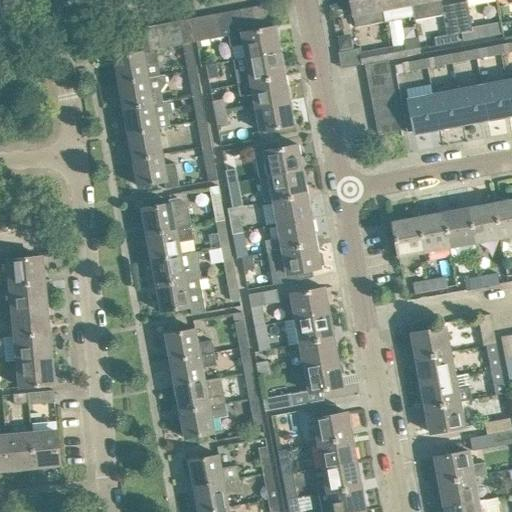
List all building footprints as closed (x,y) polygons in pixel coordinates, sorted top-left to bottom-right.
[(385,21),(380,0),(350,0),(355,26),(385,21)] [(410,0),(380,0),(385,21),(413,15),(410,0)] [(440,0),(410,0),(414,19),(443,14),(447,35),(443,36),(444,45),(459,42),(458,33),(457,33),(452,3),(442,5),(440,0)] [(466,0),(456,2),(463,40),(473,38),(466,0)] [(268,27),(264,4),(252,7),(256,30),(268,27)] [(256,30),(252,7),(240,9),(244,32),(256,30)] [(244,32),(240,9),(228,11),(232,35),(242,33),(242,32),(244,32)] [(228,11),(216,13),(221,37),(228,35),(232,35),(228,11)] [(221,37),(216,13),(204,16),(209,39),(221,37)] [(209,39),(204,16),(193,18),(197,41),(209,39)] [(197,41),(193,18),(181,20),(185,43),(192,42),(197,41)] [(185,43),(181,20),(169,22),(173,46),(183,44),(185,43)] [(173,46),(169,22),(157,24),(162,48),(173,46)] [(162,48),(157,24),(145,27),(150,50),(155,49),(162,48)] [(268,27),(256,30),(244,32),(242,32),(242,33),(232,35),(228,35),(230,46),(244,43),(247,57),(280,51),(276,26),(268,27)] [(150,50),(145,27),(133,29),(137,52),(150,50)] [(511,51),(511,41),(499,44),(501,53),(511,51)] [(183,44),(187,70),(196,68),(192,42),(185,43),(183,44)] [(501,53),(499,44),(475,48),(477,58),(478,64),(488,62),(487,56),(501,53)] [(404,45),(390,47),(392,58),(406,56),(404,45)] [(392,58),(390,47),(360,53),(362,64),(365,63),(392,58)] [(477,58),(475,48),(450,53),(452,63),(477,58)] [(118,83),(161,74),(155,49),(150,50),(137,52),(113,56),(118,83)] [(235,72),(238,84),(285,75),(280,51),(247,57),(249,69),(235,72)] [(452,63),(450,53),(426,57),(428,67),(452,63)] [(428,67),(426,57),(401,62),(403,72),(428,67)] [(390,71),(388,59),(365,63),(367,75),(390,71)] [(219,76),(217,63),(205,65),(208,78),(219,76)] [(201,94),(196,68),(187,70),(192,95),(201,94)] [(392,83),(390,71),(367,75),(369,87),(392,83)] [(166,82),(165,74),(118,83),(123,108),(153,103),(163,100),(161,89),(166,82)] [(285,75),(238,84),(240,96),(254,94),(256,106),(290,100),(285,75)] [(511,113),(511,112),(506,81),(482,86),(488,118),(511,113)] [(395,94),(392,83),(369,87),(371,99),(395,94)] [(488,118),(482,86),(457,90),(463,123),(488,118)] [(463,123),(457,90),(433,95),(439,127),(463,123)] [(206,119),(201,94),(192,95),(197,121),(206,119)] [(397,106),(395,94),(371,99),(373,111),(397,106)] [(439,127),(433,95),(408,100),(414,132),(439,127)] [(223,98),(212,100),(214,114),(226,112),(223,98)] [(172,112),(170,99),(153,103),(123,108),(128,134),(157,128),(170,125),(168,113),(172,112)] [(294,125),(290,100),(256,106),(261,131),(294,125)] [(399,118),(397,106),(373,111),(376,122),(399,118)] [(228,124),(226,112),(214,114),(217,127),(228,124)] [(402,130),(399,118),(376,122),(378,134),(402,130)] [(211,145),(206,119),(197,121),(202,146),(211,145)] [(162,154),(157,128),(128,134),(133,159),(162,154)] [(278,140),(253,145),(256,161),(266,159),(269,175),(303,169),(298,144),(280,148),(278,140)] [(217,179),(211,145),(202,146),(208,181),(217,179)] [(164,165),(162,154),(133,159),(137,185),(164,181),(165,189),(179,186),(175,163),(164,165)] [(225,170),(227,183),(239,181),(236,167),(225,170)] [(307,194),(303,169),(269,175),(274,200),(307,194)] [(231,207),(243,205),(239,181),(227,183),(231,207)] [(225,220),(218,185),(209,187),(216,221),(225,220)] [(312,218),(307,194),(274,200),(278,224),(312,218)] [(169,199),(170,203),(142,208),(147,234),(190,226),(190,225),(192,225),(188,202),(179,197),(169,199)] [(511,235),(511,199),(493,203),(500,238),(511,235)] [(500,238),(493,203),(468,207),(475,242),(500,238)] [(243,231),(239,206),(228,208),(233,233),(243,231)] [(475,242),(468,207),(443,212),(450,247),(475,242)] [(450,247),(443,212),(418,217),(425,252),(450,247)] [(425,252),(418,217),(392,222),(398,257),(425,252)] [(312,218),(278,224),(281,237),(265,240),(267,251),(283,249),(316,242),(312,218)] [(229,245),(225,220),(216,221),(221,247),(229,245)] [(193,239),(190,226),(147,234),(151,260),(181,254),(179,241),(193,239)] [(246,244),(243,231),(233,233),(235,246),(246,244)] [(316,242),(283,249),(267,251),(274,284),(314,277),(312,269),(321,267),(316,242)] [(234,271),(229,245),(221,247),(225,272),(234,271)] [(193,252),(181,254),(151,260),(156,285),(199,277),(193,252)] [(256,268),(253,254),(241,257),(243,270),(256,268)] [(41,256),(9,259),(10,273),(5,273),(6,285),(44,282),(41,256)] [(239,297),(234,271),(225,272),(230,299),(239,297)] [(497,273),(481,276),(483,286),(499,283),(497,273)] [(446,276),(430,279),(432,290),(448,287),(446,276)] [(483,286),(481,276),(465,279),(466,290),(483,286)] [(206,312),(199,277),(156,285),(161,311),(190,306),(192,315),(206,312)] [(432,290),(430,279),(413,282),(415,293),(432,290)] [(46,307),(44,282),(6,285),(6,286),(11,285),(14,310),(46,307)] [(329,312),(325,287),(291,293),(283,298),(287,320),(329,312)] [(277,288),(248,294),(254,326),(265,324),(262,304),(279,301),(277,288)] [(48,332),(46,307),(14,310),(16,335),(48,332)] [(233,312),(239,347),(248,345),(242,310),(233,312)] [(334,336),(329,312),(287,320),(292,344),(334,336)] [(496,343),(491,314),(478,316),(483,345),(496,343)] [(268,337),(265,324),(254,326),(257,339),(268,337)] [(447,340),(445,326),(412,332),(417,358),(451,351),(449,340),(447,340)] [(195,328),(185,330),(165,334),(170,360),(214,352),(211,339),(197,341),(195,328)] [(51,358),(48,332),(16,335),(19,361),(51,358)] [(511,334),(501,336),(505,356),(505,360),(511,358),(511,334)] [(338,361),(334,336),(300,343),(305,367),(338,361)] [(253,371),(248,345),(239,347),(244,373),(253,371)] [(216,364),(214,352),(170,360),(175,386),(205,380),(202,366),(216,364)] [(452,352),(417,358),(422,382),(454,376),(452,363),(454,362),(452,352)] [(501,368),(498,353),(488,355),(490,370),(501,368)] [(53,384),(51,358),(19,361),(21,387),(53,384)] [(267,360),(257,361),(259,376),(270,374),(267,360)] [(343,386),(338,361),(305,367),(310,392),(343,386)] [(502,368),(501,368),(490,370),(493,383),(504,381),(502,368)] [(258,397),(253,371),(244,373),(249,398),(258,397)] [(457,389),(454,376),(422,382),(426,407),(461,401),(461,400),(471,398),(469,387),(457,389)] [(209,406),(205,380),(175,386),(180,411),(209,406)] [(55,401),(54,389),(28,392),(29,404),(55,401)] [(29,404),(28,392),(13,393),(14,403),(28,402),(29,404)] [(290,393),(264,398),(266,410),(292,405),(290,393)] [(263,423),(258,397),(249,398),(254,425),(263,423)] [(461,401),(426,407),(431,433),(464,427),(461,413),(463,412),(461,401)] [(214,432),(209,406),(180,411),(185,437),(214,432)] [(298,410),(271,415),(273,427),(300,422),(298,410)] [(348,411),(328,415),(314,418),(319,443),(352,436),(348,411)] [(511,427),(510,417),(484,421),(487,434),(511,429),(511,427)] [(511,429),(470,438),(472,450),(511,442),(511,429)] [(60,463),(57,431),(31,433),(34,466),(60,463)] [(34,466),(31,433),(6,435),(9,468),(34,466)] [(0,468),(9,468),(6,435),(0,436),(0,468)] [(357,461),(352,436),(319,443),(323,467),(357,461)] [(272,472),(267,446),(257,447),(262,473),(272,472)] [(293,473),(289,448),(277,450),(282,475),(293,473)] [(468,450),(455,453),(436,456),(440,482),(487,473),(485,461),(471,464),(468,450)] [(218,455),(189,460),(194,486),(238,478),(236,465),(221,467),(218,455)] [(323,467),(328,491),(361,485),(357,461),(323,467)] [(277,497),(272,472),(262,473),(267,499),(277,497)] [(298,497),(293,473),(282,475),(287,499),(298,497)] [(477,486),(475,476),(440,482),(445,507),(477,500),(475,486),(477,486)] [(240,489),(238,478),(194,486),(199,511),(228,506),(225,492),(240,489)] [(361,485),(318,493),(322,511),(351,511),(366,510),(361,485)] [(279,511),(277,497),(267,499),(269,511),(279,511)] [(300,510),(298,497),(287,499),(289,511),(300,510)] [(497,511),(494,497),(485,499),(477,500),(445,507),(445,511),(497,511)]
